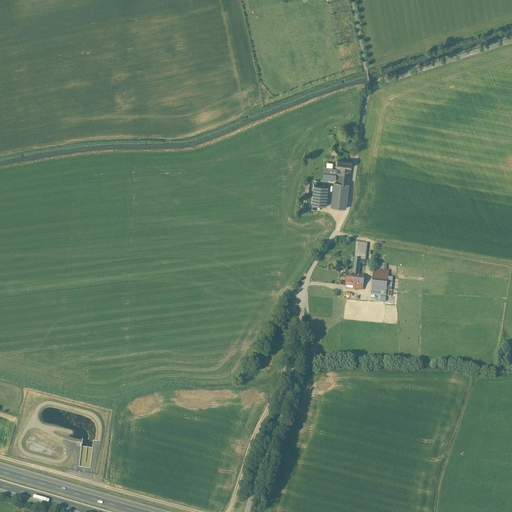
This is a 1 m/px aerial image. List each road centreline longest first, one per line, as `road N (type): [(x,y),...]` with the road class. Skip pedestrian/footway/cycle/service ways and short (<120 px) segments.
road 1 (unclassified): [(247,511),(290,391),(307,283),(346,211),(370,91)]
road 2 (track): [(229,511),(303,297)]
road 3 (track): [(29,465),(202,511)]
road 4 (track): [(511,40),(370,91)]
road 5 (track): [(511,264),(371,241)]
road 6 (motorway): [(132,511),(0,472)]
